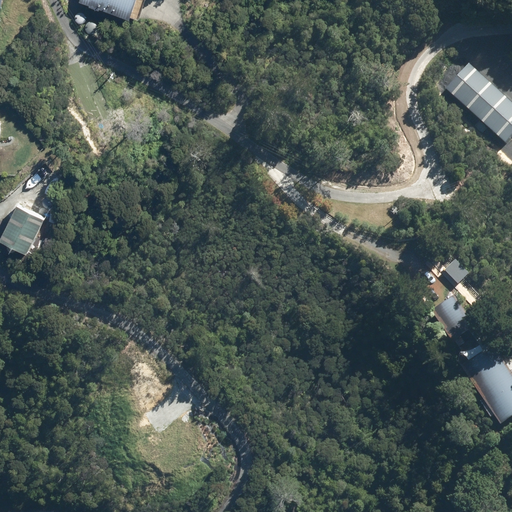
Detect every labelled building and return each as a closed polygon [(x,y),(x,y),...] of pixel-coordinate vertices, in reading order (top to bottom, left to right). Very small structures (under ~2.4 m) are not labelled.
[(82,0),(89,2),(88,4),(99,7),(99,5),(129,15),(134,0),(82,0)] [(511,110),(500,111),(501,130),(511,129),(511,110)] [(0,238),(0,239),(26,253),(44,217),(17,204),(0,238)] [(53,222),(57,215),(51,211),(47,219),(53,222)] [(446,250),(433,262),(474,305),(486,293),(446,250)] [(432,311),(453,342),(475,327),(454,296),(432,311)] [(511,373),(493,345),(461,367),(501,426),(511,418),(511,373)]
